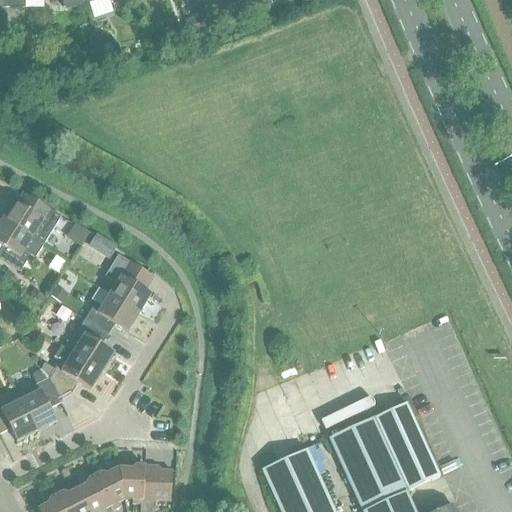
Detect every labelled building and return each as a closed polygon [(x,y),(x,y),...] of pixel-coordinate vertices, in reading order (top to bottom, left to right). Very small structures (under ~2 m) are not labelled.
[(2,0),(3,9),(24,9),(24,1),(43,1),(43,0),(2,0)] [(43,0),(43,1),(62,0),(63,8),(78,8),(88,4),(87,0),(43,0)] [(14,203),(2,222),(43,247),(61,218),(30,199),(24,209),(14,203)] [(43,247),(2,222),(0,224),(0,247),(2,248),(0,251),(0,261),(19,273),(30,256),(32,257),(37,256),(43,247)] [(98,234),(92,243),(112,257),(118,248),(98,234)] [(63,272),(71,260),(59,252),(51,264),(63,272)] [(116,285),(109,296),(138,315),(150,296),(138,288),(145,278),(121,263),(110,281),(116,285)] [(64,301),(70,290),(58,284),(52,295),(64,301)] [(95,303),(84,321),(108,336),(114,326),(127,334),(138,315),(109,296),(99,290),(91,301),(95,303)] [(80,343),(73,355),(102,373),(114,354),(101,346),(108,336),(84,321),(73,339),(80,343)] [(53,360),(58,363),(48,380),(47,380),(57,400),(58,399),(69,393),(71,394),(78,384),(90,392),(102,373),(73,355),(61,347),(53,360)] [(32,396),(20,402),(36,433),(56,423),(50,410),(60,405),(58,399),(57,400),(47,380),(29,389),(32,396)] [(36,433),(20,402),(8,408),(5,401),(0,404),(0,435),(10,431),(16,443),(36,433)] [(406,405),(373,420),(329,440),(361,511),(366,511),(406,493),(439,479),(406,405)] [(333,511),(306,451),(262,471),(280,511),(333,511)] [(132,471),(118,470),(125,501),(132,501),(131,506),(140,507),(141,507),(143,468),(136,467),(132,471)] [(157,468),(143,468),(141,507),(140,507),(139,511),(151,511),(154,510),(154,503),(170,504),(172,473),(161,472),(157,468)] [(101,475),(95,478),(111,511),(113,511),(120,508),(118,504),(125,501),(118,470),(106,476),(101,475)] [(87,486),(77,491),(87,511),(111,511),(95,478),(88,481),(87,486)] [(62,494),(56,497),(63,511),(87,511),(77,491),(68,496),(62,494)] [(63,511),(56,497),(50,500),(48,506),(38,511),(63,511)]
